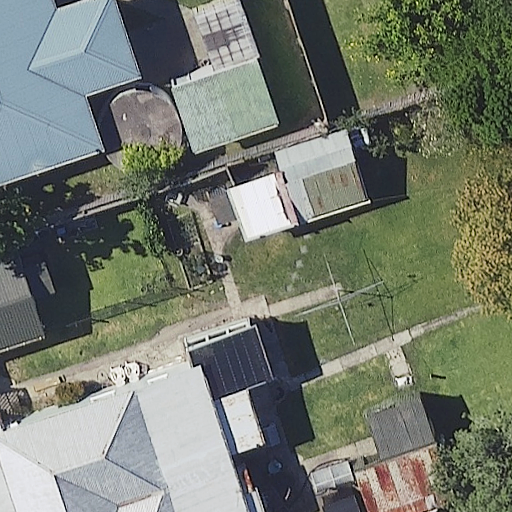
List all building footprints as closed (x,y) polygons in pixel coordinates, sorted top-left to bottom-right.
[(0,0),(0,160),(80,134),(62,79),(115,61),(95,0),(0,0)] [(259,113),(223,0),(219,0),(134,27),(169,140),(259,113)] [(352,190),(332,130),(206,171),(226,231),(352,190)] [(243,429),(229,384),(264,373),(247,319),(150,349),(0,395),(0,511),(228,511),(206,441),(243,429)] [(403,416),(326,447),(352,511),(380,511),(434,490),(403,416)]
